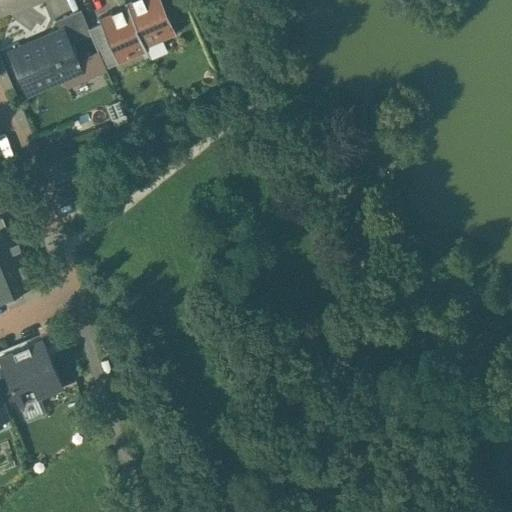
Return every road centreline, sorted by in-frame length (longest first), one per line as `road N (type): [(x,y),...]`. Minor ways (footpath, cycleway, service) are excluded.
road 1 (residential): [(73,293),(141,511)]
road 2 (residential): [(0,89),(73,293)]
